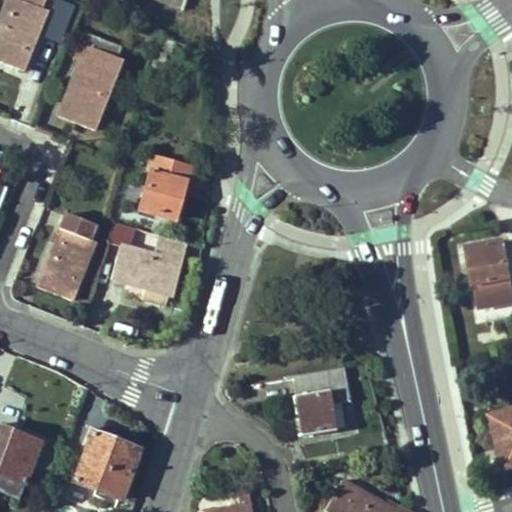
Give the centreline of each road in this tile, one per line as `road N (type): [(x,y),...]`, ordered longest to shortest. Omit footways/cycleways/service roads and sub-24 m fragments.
road 1 (residential): [(188,394),(0,314)]
road 2 (residential): [(188,394),(246,202)]
road 3 (tertiary): [(447,511),(404,324)]
road 4 (residential): [(0,128),(42,144),(0,258)]
road 5 (residential): [(280,511),(265,438),(188,394)]
road 6 (tertiary): [(348,186),(404,324)]
road 7 (tertiary): [(404,324),(397,177)]
road 8 (residential): [(153,511),(188,394)]
